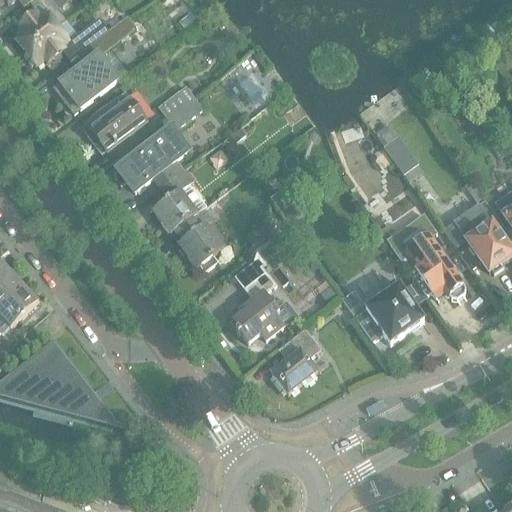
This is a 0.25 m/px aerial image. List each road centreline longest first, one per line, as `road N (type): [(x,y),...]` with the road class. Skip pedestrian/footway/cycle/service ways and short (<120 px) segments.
road 1 (tertiary): [(166,349),(0,131)]
road 2 (tertiary): [(511,354),(303,463)]
road 3 (residential): [(0,205),(107,342),(166,349)]
road 4 (tertiary): [(371,466),(511,388)]
road 5 (residential): [(371,466),(422,485),(511,429)]
